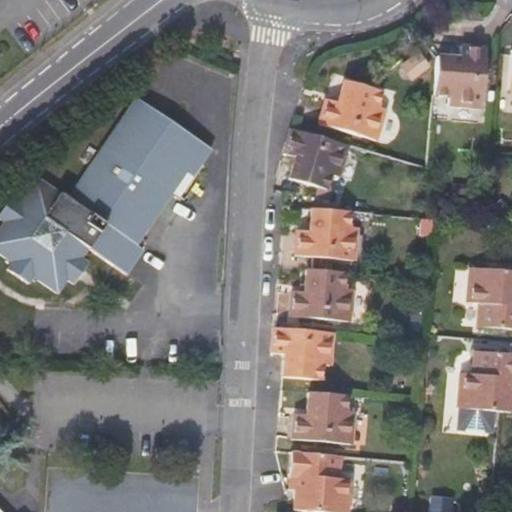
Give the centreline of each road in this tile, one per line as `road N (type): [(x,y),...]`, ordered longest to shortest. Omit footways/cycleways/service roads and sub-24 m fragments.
road 1 (residential): [(282,1),(269,34),(256,131),(234,511)]
road 2 (tertiary): [(166,0),(0,125)]
road 3 (tertiary): [(282,1),(329,19),(354,18),(394,0)]
